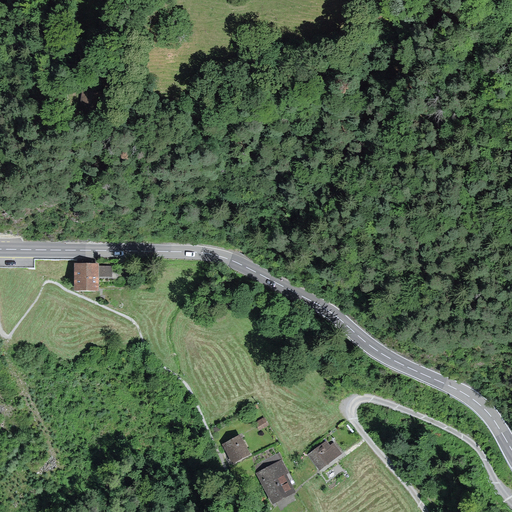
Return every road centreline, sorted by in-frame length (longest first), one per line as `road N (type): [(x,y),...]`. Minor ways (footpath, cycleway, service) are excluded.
road 1 (secondary): [(511,450),(471,397),(392,360),(330,312),(235,262),(198,252),(0,248)]
road 2 (track): [(425,511),(356,424),(354,405),(367,398),(476,445),(511,501)]
